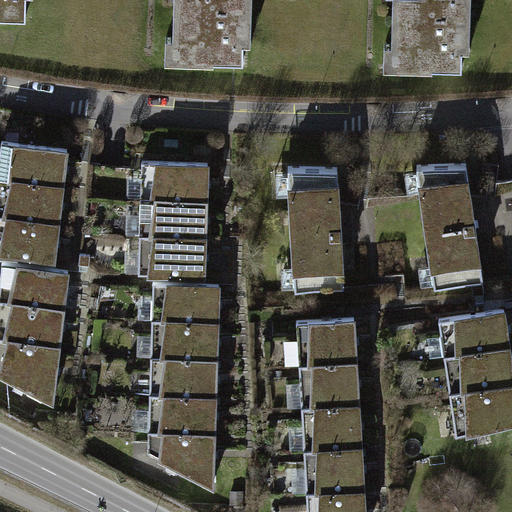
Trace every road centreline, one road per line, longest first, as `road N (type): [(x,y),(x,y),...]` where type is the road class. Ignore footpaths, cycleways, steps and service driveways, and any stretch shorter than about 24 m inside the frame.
road 1 (residential): [(0,91),(59,105),(233,122),(511,112)]
road 2 (secondary): [(127,511),(0,446)]
